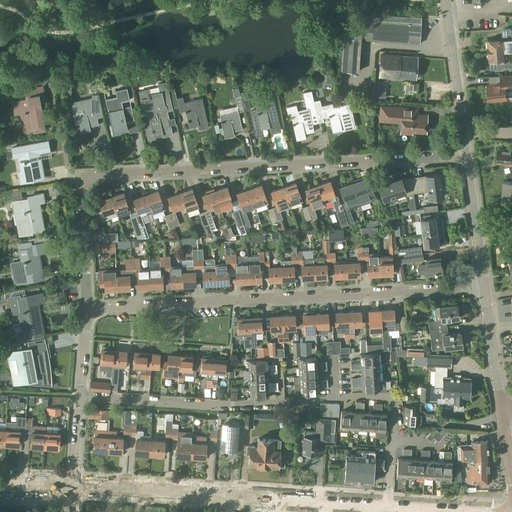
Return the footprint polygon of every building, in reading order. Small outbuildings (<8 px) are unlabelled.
[(408,40),(411,40),(411,42),(420,43),(421,16),(361,13),(361,20),(360,20),(359,20),(357,20),(356,20),(355,20),(354,21),(353,21),(352,22),(350,22),(349,23),(348,23),(347,24),(346,25),(346,26),(345,27),(344,28),(343,29),(343,30),(342,31),(342,32),(341,33),(341,34),(341,36),(341,37),(341,38),(340,60),(339,70),(359,71),(360,60),(361,40),(408,42),(408,40)] [(488,53),(507,52),(511,51),(511,40),(511,36),(506,36),(506,40),(488,40),(489,49),(487,49),(488,53)] [(488,53),(488,54),(489,54),(489,60),(489,61),(491,61),(491,69),(497,69),(511,68),(511,58),(507,59),(507,52),(488,53)] [(417,57),(381,55),(381,60),(380,76),(415,78),(417,57)] [(33,76),(43,83),(50,73),(40,66),(39,66),(33,76)] [(499,84),(488,85),(488,93),(487,94),(487,98),(489,98),(489,100),(506,99),(506,91),(511,90),(511,75),(500,76),(501,82),(499,83),(499,84)] [(148,97),(141,99),(144,113),(142,113),(148,140),(154,138),(154,139),(155,139),(154,136),(161,134),(162,137),(162,136),(172,134),(166,110),(172,109),(172,108),(169,95),(169,92),(168,92),(166,82),(158,84),(160,92),(149,94),(149,93),(147,94),(148,97)] [(39,102),(45,101),(42,85),(24,89),(26,99),(12,101),(15,113),(20,112),(24,132),(44,127),(39,102)] [(238,87),(232,89),(234,97),(236,97),(240,96),(238,87)] [(122,102),(130,101),(127,88),(116,91),(117,97),(106,99),(105,93),(104,94),(113,133),(128,129),(126,122),(134,120),(131,106),(123,107),(122,102)] [(201,98),(182,102),(181,97),(176,98),(175,90),(169,92),(169,95),(172,108),(179,106),(180,112),(186,110),(189,126),(198,124),(199,127),(207,125),(201,98)] [(286,107),(287,113),(291,112),(297,139),(305,137),(304,133),(314,131),(310,115),(316,113),(313,101),(311,91),(303,93),(306,109),(297,111),(296,105),(286,107)] [(100,105),(98,93),(92,94),(94,106),(76,110),(81,132),(90,130),(89,127),(98,125),(94,107),(100,105)] [(241,98),(244,110),(250,109),(248,96),(241,98)] [(262,135),(260,127),(261,128),(269,126),(269,123),(271,123),(272,125),(270,125),(271,129),(272,133),(280,131),(280,128),(274,102),(273,97),(265,99),(266,103),(256,105),(256,106),(257,109),(250,111),(254,128),(256,136),(262,135)] [(220,114),(225,136),(233,134),(233,131),(242,129),(238,111),(244,110),(241,98),(235,99),(237,107),(237,110),(220,114)] [(321,106),(320,100),(313,101),(316,113),(322,112),(323,117),(329,116),(329,117),(333,131),(341,129),(340,125),(350,123),(346,105),(333,108),(332,104),(321,106)] [(414,108),(381,106),(380,117),(385,117),(385,121),(402,122),(401,132),(411,133),(412,130),(425,131),(426,115),(414,114),(414,108)] [(30,138),(31,147),(20,150),(23,161),(20,161),(22,173),(19,174),(21,182),(24,182),(25,186),(29,185),(28,181),(44,177),(38,152),(45,151),(42,136),(30,138)] [(511,150),(499,150),(497,163),(506,164),(506,165),(511,165),(511,150)] [(440,178),(439,173),(411,177),(413,193),(427,191),(428,198),(442,196),(441,188),(446,187),(445,178),(440,178)] [(366,185),(364,179),(363,179),(363,177),(357,179),(357,181),(352,183),(359,205),(370,201),(370,199),(371,198),(375,197),(371,183),(366,185)] [(405,195),(413,193),(411,177),(400,178),(393,180),(393,179),(388,180),(388,182),(378,185),(385,205),(394,202),(392,195),(404,191),(405,195)] [(324,204),(336,200),(334,194),(329,181),(317,185),(322,198),(324,204)] [(511,181),(503,181),(501,203),(511,204),(511,206),(511,181)] [(295,183),(283,187),(289,205),(301,201),(295,183)] [(352,183),(340,187),(345,203),(341,204),(345,217),(346,219),(348,224),(353,222),(349,208),(359,205),(352,183)] [(267,203),(260,185),(249,189),(255,207),(267,203)] [(305,189),(311,205),(307,206),(311,219),(312,218),(313,221),(318,219),(314,208),(324,205),(324,204),(322,198),(317,185),(305,189)] [(233,205),(231,200),(226,187),(214,191),(219,204),(221,209),(233,205)] [(271,191),(276,207),(272,208),(277,221),(277,220),(279,224),(283,223),(282,219),(279,210),(290,207),(283,187),(271,191)] [(199,208),(196,202),(192,189),(180,193),(184,206),(186,212),(199,208)] [(255,207),(249,189),(237,193),(242,208),(238,210),(243,223),(248,221),(245,210),(255,207)] [(145,195),(150,208),(152,214),(164,209),(157,191),(145,195)] [(207,208),(219,204),(214,191),(202,195),(207,208)] [(118,215),(120,214),(129,211),(123,193),(120,194),(111,197),(117,215),(118,215)] [(168,197),(172,210),(184,206),(180,193),(168,197)] [(42,194),(34,195),(28,196),(28,198),(17,200),(12,201),(19,236),(33,234),(38,233),(37,229),(43,228),(39,204),(44,203),(42,194)] [(134,199),(138,212),(145,209),(148,215),(152,214),(150,208),(145,195),(134,199)] [(98,207),(102,221),(118,215),(117,215),(111,197),(100,201),(101,206),(98,207)] [(336,206),(341,221),(346,219),(345,217),(341,204),(336,206)] [(311,219),(307,206),(302,208),(306,220),(311,219)] [(267,210),(273,226),(278,225),(276,221),(277,221),(272,208),(267,210)] [(204,212),(208,224),(212,234),(212,236),(215,235),(213,229),(216,228),(214,222),(210,210),(204,212)] [(243,223),(238,210),(233,212),(237,225),(243,223)] [(169,214),(174,226),(179,225),(175,212),(169,214)] [(199,214),(203,226),(206,236),(212,234),(208,224),(204,212),(199,214)] [(145,228),(140,214),(135,216),(143,239),(148,237),(145,228)] [(174,226),(169,214),(164,215),(168,228),(174,226)] [(143,239),(135,216),(129,217),(134,230),(137,240),(143,239)] [(422,233),(442,231),(441,217),(435,217),(420,219),(422,233)] [(328,231),(329,240),(344,240),(343,230),(328,231)] [(442,231),(422,233),(424,247),(438,245),(444,244),(442,231)] [(379,256),(380,275),(392,274),(391,258),(395,258),(394,232),(388,232),(390,256),(379,256)] [(10,262),(10,263),(14,283),(23,282),(43,278),(38,252),(49,250),(46,235),(29,238),(30,242),(18,244),(21,260),(10,262)] [(95,252),(104,252),(115,252),(115,248),(115,242),(104,242),(94,242),(95,252)] [(280,261),(280,267),(281,280),(282,280),(282,281),(283,282),(287,282),(288,281),(288,280),(294,280),(293,266),(292,266),(292,264),(297,264),(296,255),(297,255),(296,251),(296,243),(290,243),(291,260),(280,261)] [(396,249),(396,257),(408,255),(408,256),(421,254),(420,245),(396,249)] [(231,267),(230,247),(225,247),(226,264),(214,264),(215,270),(216,284),(216,287),(222,286),(223,285),(223,284),(228,283),(226,268),(231,267)] [(247,264),(237,264),(237,253),(232,253),(232,247),(230,247),(231,267),(235,267),(236,283),(248,282),(247,264)] [(368,259),(369,261),(367,262),(368,275),(380,275),(379,256),(379,255),(370,255),(370,257),(368,257),(368,247),(362,247),(362,251),(363,260),(368,259)] [(215,270),(214,264),(203,265),(202,248),(197,249),(198,269),(203,269),(204,271),(203,271),(204,285),(209,285),(210,286),(211,287),(216,287),(216,284),(215,270)] [(314,278),(326,278),(326,262),(330,262),(329,252),(329,249),(323,249),(324,258),(320,258),(320,264),(313,265),(314,278)] [(296,255),(297,264),(301,263),(302,279),(314,278),(313,265),(313,258),(302,258),(302,250),(296,251),(297,255),(296,255)] [(255,263),(247,264),(248,282),(261,282),(260,266),(264,265),(263,257),(263,252),(258,252),(259,263),(255,263)] [(396,257),(396,264),(398,281),(405,281),(404,263),(423,260),(422,253),(421,254),(408,256),(408,255),(396,257)] [(160,257),(160,268),(149,268),(150,288),(162,287),(161,271),(165,271),(164,257),(160,257)] [(181,266),(170,267),(170,257),(164,257),(165,271),(170,271),(171,287),(183,286),(182,272),(181,266)] [(421,274),(442,272),(440,257),(425,259),(426,265),(420,265),(421,274)] [(125,270),(116,270),(117,290),(118,291),(124,291),(125,289),(129,289),(128,275),(133,275),(132,271),(132,258),(125,259),(125,270)] [(132,271),(137,271),(138,289),(150,288),(149,268),(140,269),(140,258),(132,258),(132,271)] [(335,277),(347,277),(346,263),(346,260),(335,260),(334,261),(334,262),(335,264),(334,264),(335,277)] [(358,262),(346,263),(347,277),(359,276),(358,262)] [(280,267),(268,268),(269,281),(281,280),(280,267)] [(100,271),(100,284),(105,284),(105,290),(113,290),(114,291),(115,291),(116,291),(117,290),(116,270),(100,271)] [(194,272),(182,272),(183,286),(183,287),(184,288),(187,288),(189,288),(189,287),(189,286),(195,285),(194,272)] [(10,298),(14,314),(19,313),(21,323),(13,324),(15,333),(16,333),(18,340),(21,339),(45,335),(38,302),(44,301),(42,293),(20,298),(19,296),(10,298)] [(458,318),(456,304),(433,307),(435,320),(428,321),(429,329),(447,327),(446,320),(458,318)] [(369,311),(370,324),(382,323),(381,310),(369,311)] [(381,310),(382,323),(382,328),(383,336),(387,335),(388,335),(387,328),(387,323),(394,323),(393,310),(381,310)] [(303,315),(304,328),(304,334),(305,334),(305,335),(306,336),(316,336),(315,314),(310,314),(310,313),(309,312),(304,312),(303,313),(304,315),(303,315)] [(350,338),(349,330),(349,325),(348,312),(336,313),(337,326),(337,332),(344,332),(345,338),(350,338)] [(348,312),(349,325),(361,325),(360,312),(348,312)] [(328,327),(327,313),(315,314),(316,336),(316,340),(317,340),(322,339),(321,327),(328,327)] [(295,328),(295,315),(282,316),(283,329),(295,328)] [(284,348),(284,341),(283,334),(283,329),(282,316),(270,317),(271,330),(278,330),(279,342),(279,348),(284,348)] [(399,317),(399,322),(394,323),(395,333),(399,333),(407,332),(405,316),(399,317)] [(257,347),(256,331),(262,330),(262,317),(250,318),(251,347),(257,347)] [(237,319),(238,325),(234,325),(234,336),(244,335),(245,347),(251,347),(250,318),(237,319)] [(445,348),(462,346),(460,332),(448,333),(447,327),(429,329),(430,336),(443,335),(445,348)] [(43,345),(46,344),(45,341),(44,339),(27,342),(29,349),(21,350),(20,343),(9,345),(11,352),(9,353),(10,360),(18,359),(21,374),(13,376),(15,384),(26,382),(27,385),(52,387),(52,384),(52,380),(51,376),(51,372),(51,368),(50,365),(49,361),(49,357),(45,358),(43,345)] [(334,354),(334,341),(326,342),(327,354),(334,354)] [(341,347),(340,341),(334,341),(334,354),(350,353),(350,347),(341,347)] [(275,342),(269,342),(270,357),(284,356),(284,348),(279,348),(275,349),(275,342)] [(301,355),(312,355),(311,342),(301,343),(301,355)] [(258,356),(268,355),(267,347),(262,347),(262,350),(258,350),(258,356)] [(423,349),(407,348),(407,356),(423,357),(423,349)] [(113,368),(113,364),(114,351),(102,350),(100,370),(107,371),(106,376),(112,376),(113,368)] [(125,365),(126,352),(114,351),(113,364),(125,365)] [(135,352),(134,366),(141,366),(140,378),(145,379),(146,371),(146,367),(147,354),(135,352)] [(360,359),(351,360),(351,364),(379,363),(378,353),(360,354),(360,359)] [(150,379),(151,367),(158,368),(159,355),(147,354),(146,367),(146,371),(145,379),(150,379)] [(470,380),(470,378),(446,377),(447,367),(451,367),(451,355),(427,354),(427,366),(436,367),(435,387),(470,389),(470,387),(472,386),(472,381),(470,380)] [(168,355),(168,362),(163,361),(162,377),(179,378),(181,356),(168,355)] [(196,364),(192,364),(193,357),(181,356),(179,378),(179,382),(184,382),(185,375),(195,376),(196,364)] [(212,384),(214,359),(209,359),(209,357),(204,356),(203,358),(202,358),(201,371),(208,372),(207,387),(212,387),(212,384)] [(316,357),(298,358),(299,367),(317,366),(320,366),(327,366),(326,361),(320,362),(320,361),(317,362),(316,357)] [(219,358),(219,360),(214,359),(212,384),(212,387),(217,388),(218,373),(225,373),(226,360),(225,360),(225,358),(219,358)] [(249,370),(267,369),(266,360),(248,361),(249,370)] [(351,368),(361,368),(361,373),(379,372),(379,363),(351,364),(351,368)] [(299,376),(317,375),(317,366),(299,367),(299,376)] [(267,369),(249,370),(249,379),(267,378),(267,369)] [(358,378),(352,378),(352,382),(359,382),(362,382),(380,381),(379,372),(361,373),(362,377),(358,377),(358,378)] [(293,377),(294,386),(318,384),(317,375),(299,376),(293,377)] [(267,378),(249,379),(250,388),(268,387),(267,378)] [(110,392),(110,382),(91,380),(90,390),(110,392)] [(380,381),(362,382),(362,391),(386,389),(386,381),(380,381)] [(294,386),(295,395),(318,393),(318,384),(294,386)] [(421,386),(420,400),(437,400),(437,403),(443,403),(443,402),(454,403),(464,403),(464,398),(469,398),(469,396),(472,395),(472,390),(470,389),(435,387),(421,386)] [(268,391),(278,391),(278,387),(271,387),(268,387),(250,388),(250,397),(268,396),(268,391)] [(374,403),(373,410),(372,413),(369,413),(367,431),(376,431),(378,403),(374,403)] [(385,432),(387,414),(381,414),(382,404),(378,403),(376,431),(376,437),(385,438),(385,432)] [(420,425),(420,414),(411,414),(412,410),(412,407),(405,406),(405,410),(404,424),(409,424),(420,425)] [(88,409),(88,411),(96,412),(95,418),(109,419),(110,411),(88,409)] [(341,411),(340,429),(340,431),(348,432),(348,429),(349,430),(351,412),(341,411)] [(358,430),(360,412),(351,412),(349,430),(358,430)] [(367,431),(369,413),(364,412),(360,412),(358,430),(367,431)] [(254,413),(244,413),(244,414),(243,426),(253,427),(254,413)] [(18,446),(19,438),(24,438),(25,429),(26,418),(26,417),(17,416),(16,422),(5,421),(5,423),(5,425),(5,430),(4,445),(18,446)] [(37,451),(42,451),(43,447),(44,448),(45,433),(45,426),(31,425),(32,418),(26,418),(25,429),(31,430),(30,447),(37,447),(37,451)] [(304,435),(302,453),(318,454),(319,441),(330,441),(330,433),(334,433),(336,419),(317,418),(316,430),(304,429),(304,435)] [(223,424),(221,448),(241,449),(242,425),(223,424)] [(45,431),(45,433),(44,448),(58,448),(59,434),(59,427),(45,426),(45,428),(45,431)] [(426,437),(431,441),(434,438),(439,432),(435,428),(432,432),(426,437)] [(434,438),(439,442),(442,438),(447,432),(443,428),(439,432),(434,438)] [(442,438),(446,442),(455,433),(450,429),(447,432),(442,438)] [(95,430),(93,451),(107,452),(109,431),(95,430)] [(120,437),(116,437),(116,431),(109,431),(107,452),(120,452),(121,452),(122,438),(120,437)] [(136,439),(135,453),(149,454),(150,440),(150,436),(143,435),(143,439),(136,439)] [(192,436),(192,442),(191,457),(205,458),(206,443),(206,437),(192,436)] [(280,440),(259,439),(258,442),(254,442),(253,447),(249,446),(248,453),(250,454),(249,465),(258,465),(258,466),(270,467),(270,466),(278,467),(278,466),(284,467),(285,456),(279,455),(280,440)] [(163,455),(164,441),(150,440),(149,454),(163,455)] [(192,442),(178,441),(177,456),(191,457),(192,442)] [(471,442),(471,444),(456,445),(457,461),(472,460),(489,459),(487,441),(471,442)] [(345,480),(373,482),(374,468),(383,468),(384,459),(378,459),(378,461),(374,461),(375,451),(358,450),(358,455),(346,454),(345,480)] [(421,450),(421,460),(416,459),(415,477),(424,478),(425,450),(421,450)] [(433,478),(434,460),(429,460),(430,450),(425,450),(424,478),(433,478)] [(439,451),(439,461),(434,460),(433,478),(442,479),(443,451),(439,451)] [(448,451),(443,451),(442,479),(451,480),(452,462),(453,452),(448,451)] [(406,477),(407,459),(398,458),(397,476),(406,477)] [(407,459),(406,477),(415,477),(416,459),(407,459)] [(467,469),(467,482),(489,482),(489,459),(472,460),(466,461),(466,463),(469,463),(469,469),(467,469)]
